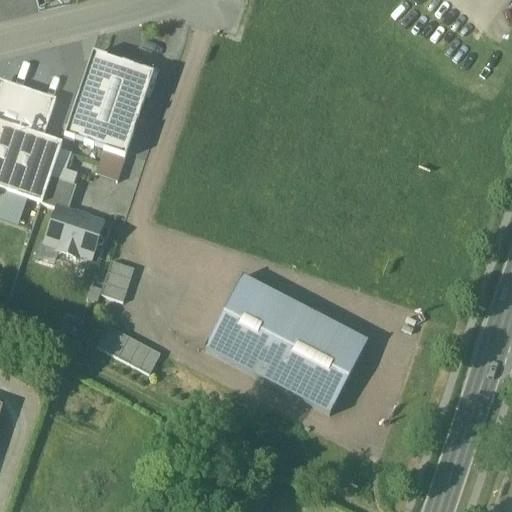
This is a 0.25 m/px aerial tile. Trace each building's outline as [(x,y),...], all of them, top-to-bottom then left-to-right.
[(139,74),(92,58),(64,141),(124,162),(145,100),(149,102),(157,76),(140,70),(139,74)] [(55,104),(0,84),(0,193),(41,208),(50,181),(61,148),(42,141),(55,104)] [(73,189),(50,181),(41,208),(56,213),(64,216),(73,189)] [(64,216),(56,213),(45,247),(59,252),(58,256),(75,262),(77,258),(90,263),(94,252),(102,248),(98,239),(102,228),(64,216)] [(130,285),(134,274),(112,266),(108,277),(130,285)] [(126,296),(130,285),(108,277),(104,288),(126,296)] [(367,345),(241,280),(203,353),(329,418),(367,345)] [(122,307),(126,296),(104,288),(100,299),(122,307)] [(96,351),(106,356),(118,335),(107,329),(96,351)] [(106,356),(117,362),(129,341),(118,335),(106,356)] [(117,362),(128,368),(139,346),(129,341),(117,362)] [(128,368),(138,374),(150,352),(139,346),(128,368)] [(138,374),(149,380),(161,358),(150,352),(138,374)]
